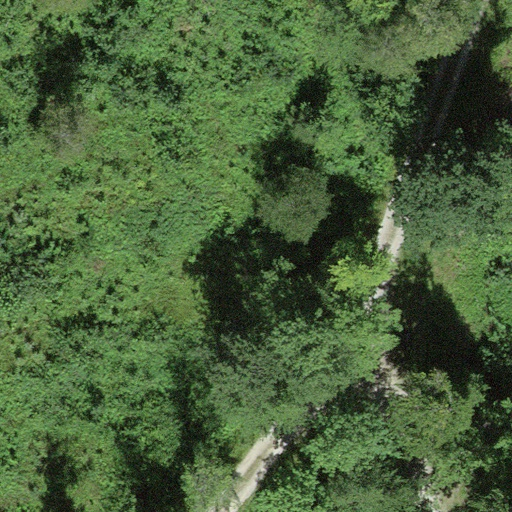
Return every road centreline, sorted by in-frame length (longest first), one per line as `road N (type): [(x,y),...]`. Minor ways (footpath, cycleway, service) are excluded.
road 1 (track): [(467,0),(383,260),(379,360),(289,437),(228,511)]
road 2 (track): [(379,360),(422,511)]
